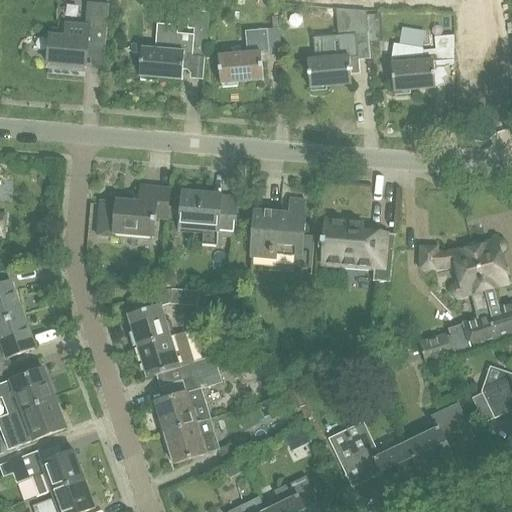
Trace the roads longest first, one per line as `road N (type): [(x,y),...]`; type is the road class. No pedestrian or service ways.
road 1 (residential): [(502,164),(87,136)]
road 2 (residential): [(153,511),(81,287),(87,136)]
road 3 (residential): [(502,164),(505,78),(492,0)]
